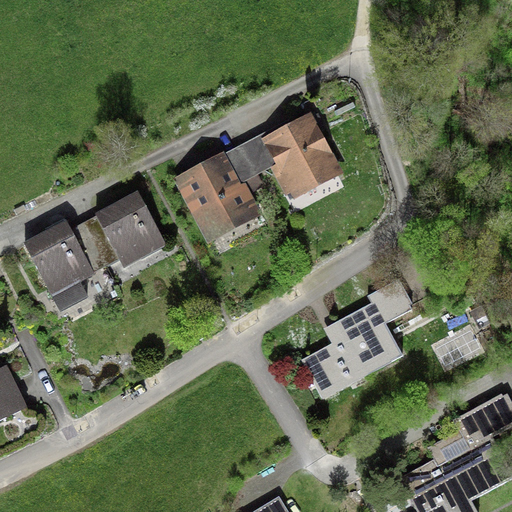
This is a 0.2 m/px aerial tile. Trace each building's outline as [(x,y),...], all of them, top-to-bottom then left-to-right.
[(265,146),(288,197),(335,176),(312,125),(265,146)] [(249,212),(218,161),(184,181),(215,232),(249,212)] [(165,245),(139,193),(84,220),(110,273),(165,245)] [(110,273),(84,220),(28,247),(55,300),(110,273)] [(329,339),(335,348),(305,365),(325,400),(401,357),(384,327),(412,311),(398,288),(372,303),(377,312),(329,339)] [(0,369),(0,426),(30,413),(10,372),(0,369)] [(511,429),(511,417),(500,396),(451,423),(467,451),(437,467),(435,462),(403,480),(418,508),(410,511),(476,511),(471,502),(511,479),(511,478),(491,441),(511,429)] [(281,511),(276,503),(261,511),(281,511)]
